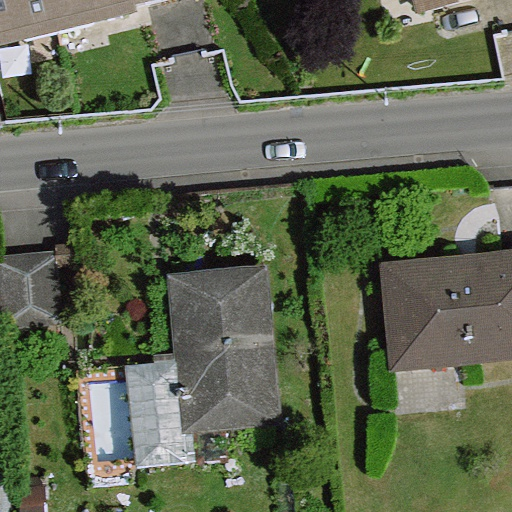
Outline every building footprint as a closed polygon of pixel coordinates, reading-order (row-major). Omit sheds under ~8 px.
[(161,0),(0,0),(0,45),(140,14),(138,5),(161,0)] [(414,0),(417,12),(469,0),(414,0)] [(57,256),(0,260),(0,272),(5,327),(62,322),(57,256)] [(511,256),(385,269),(395,371),(511,359),(511,256)] [(265,272),(171,281),(185,434),(279,426),(265,272)]
